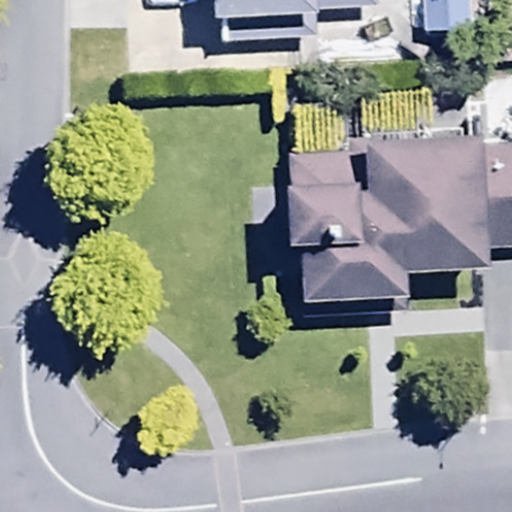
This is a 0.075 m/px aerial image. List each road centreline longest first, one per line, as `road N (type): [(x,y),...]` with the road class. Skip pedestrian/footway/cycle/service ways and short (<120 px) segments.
road 1 (residential): [(64,485),(34,444),(22,378),(28,0)]
road 2 (residential): [(511,468),(178,510),(128,509),(64,485)]
